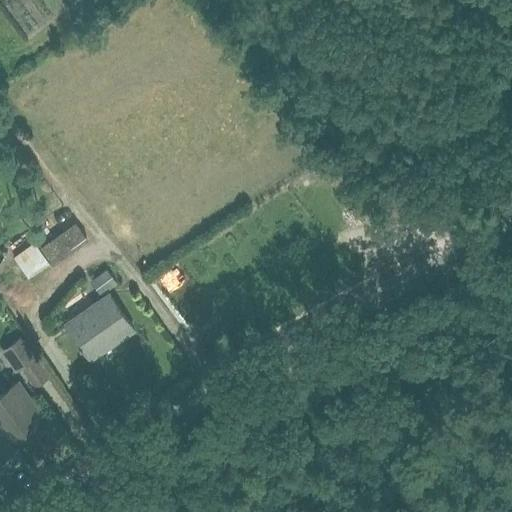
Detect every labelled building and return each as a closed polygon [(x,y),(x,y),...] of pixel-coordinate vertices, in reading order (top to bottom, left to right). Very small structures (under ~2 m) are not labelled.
[(11,0),(40,47),(90,17),(79,0),(11,0)] [(89,239),(76,222),(73,224),(47,242),(41,247),(55,265),(89,239)] [(49,262),(35,242),(14,256),(29,277),(49,262)] [(107,269),(90,281),(101,295),(117,283),(107,269)] [(92,315),(71,330),(81,343),(80,344),(83,348),(84,347),(92,359),(135,328),(110,293),(87,309),(92,315)] [(22,335),(10,344),(24,364),(36,356),(22,335)] [(0,393),(0,423),(2,426),(3,425),(16,445),(49,422),(37,406),(19,380),(0,393)] [(3,425),(2,426),(0,427),(0,479),(27,460),(16,445),(3,425)]
